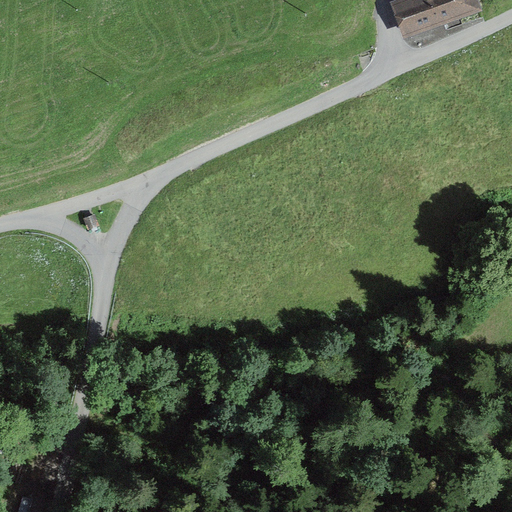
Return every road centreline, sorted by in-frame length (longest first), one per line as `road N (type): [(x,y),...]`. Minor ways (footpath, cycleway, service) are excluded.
road 1 (unclassified): [(157,175),(511,16)]
road 2 (unclassified): [(104,263),(83,412),(58,511)]
road 3 (unclassified): [(31,218),(157,175)]
